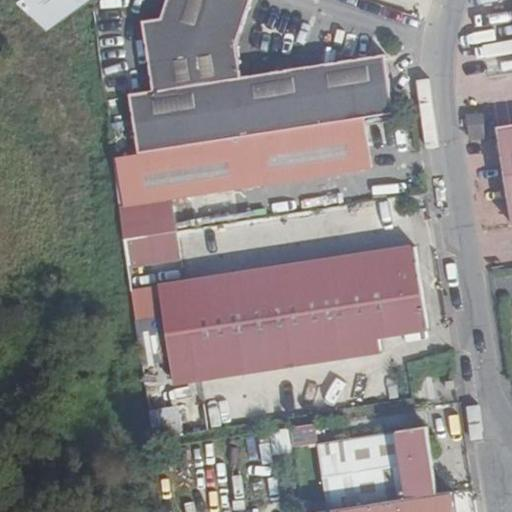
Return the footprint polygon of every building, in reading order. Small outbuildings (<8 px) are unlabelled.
[(133,93),(142,155),(364,122),(391,118),(389,100),(381,56),(237,78),(231,48),(247,1),(245,0),(164,0),(158,21),(146,22),(156,90),(133,93)] [(389,100),(391,118),(401,117),(398,99),(389,100)] [(490,128),(487,104),(469,106),(473,130),(490,128)] [(142,155),(123,158),(130,208),(371,173),(364,122),(142,155)] [(181,232),(165,234),(170,265),(186,263),(181,232)] [(174,391),(374,358),(372,343),(422,335),(409,252),(160,291),(152,301),(165,383),(174,391)] [(157,407),(158,423),(187,421),(186,405),(157,407)] [(299,444),(322,442),(321,423),(297,425),(299,444)] [(310,446),(320,510),(427,492),(418,430),(310,446)] [(427,492),(320,510),(306,511),(446,511),(443,490),(427,492)]
